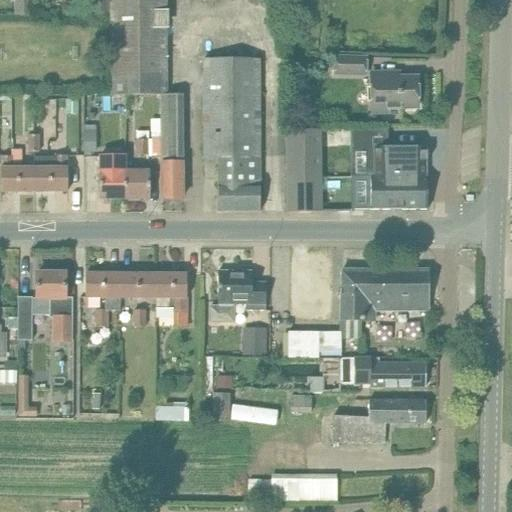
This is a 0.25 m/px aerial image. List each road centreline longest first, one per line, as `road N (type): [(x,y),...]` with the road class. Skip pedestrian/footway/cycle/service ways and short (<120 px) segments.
road 1 (unknown): [(279,231),(277,60),(258,32),(228,22),(203,28),(191,50),(185,230)]
road 2 (tertiary): [(0,232),(448,234)]
road 3 (residential): [(442,511),(448,234)]
road 4 (tertiary): [(487,511),(493,235)]
road 5 (tertiary): [(493,235),(501,0)]
road 6 (residential): [(448,234),(460,0)]
